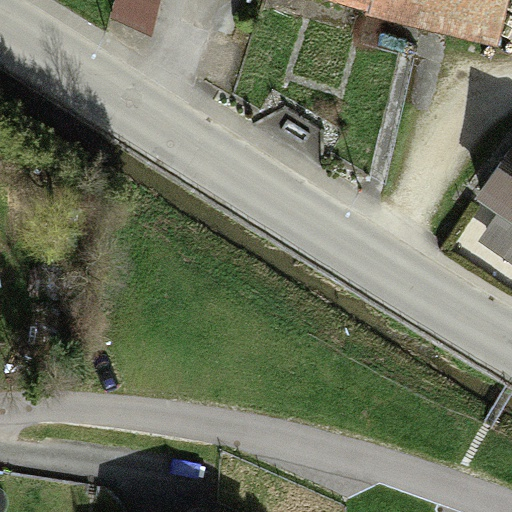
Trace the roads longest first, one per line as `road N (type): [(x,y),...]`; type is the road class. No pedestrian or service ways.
road 1 (tertiary): [(0,24),(511,350)]
road 2 (residential): [(0,403),(124,409),(251,429),(410,470),(511,507)]
